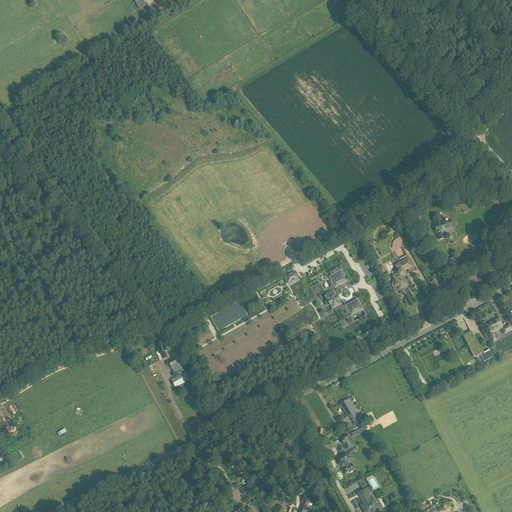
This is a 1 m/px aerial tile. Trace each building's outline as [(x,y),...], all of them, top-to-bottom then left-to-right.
[(439,214),(432,216),(434,224),(439,240),(443,238),(441,232),(453,229),(450,220),(448,220),(447,220),(445,220),(446,221),(442,222),(439,214)] [(454,258),(448,261),(453,271),(459,267),(454,258)] [(398,275),(394,277),(397,283),(396,284),(395,285),(396,287),(398,287),(399,286),(400,288),(402,288),(408,285),(403,276),(404,276),(403,275),(404,273),(404,272),(413,267),(409,259),(397,266),(399,270),(398,271),(399,272),(398,274),(397,274),(398,275)] [(381,265),(377,268),(380,274),(385,271),(381,265)] [(327,296),(326,297),(328,301),(327,301),(327,302),(326,303),(326,304),(327,306),(328,306),(329,306),(330,306),(331,306),(333,309),(339,306),(340,308),(341,309),(342,309),(344,309),(345,309),(348,315),(350,314),(351,316),(356,313),(356,314),(358,312),(363,310),(357,300),(352,303),(351,304),(346,306),(345,307),(344,307),(343,307),(342,306),(341,306),(341,305),(336,296),(334,292),(334,291),(333,290),(334,290),(334,289),(334,288),(335,288),(347,281),(342,271),(330,278),(332,281),(330,282),(332,287),(332,288),(331,289),(331,290),(331,291),(326,294),(327,296)] [(296,272),(285,278),(288,283),(299,277),(296,272)] [(435,279),(430,283),(437,292),(451,283),(447,277),(438,284),(435,279)] [(499,319),(486,326),(491,335),(489,336),(491,340),(495,338),(492,332),(501,327),(505,334),(511,330),(509,325),(504,328),(499,319)] [(471,333),(464,337),(475,357),(483,353),(476,339),(474,339),(471,333)] [(162,343),(156,345),(159,354),(159,353),(165,351),(166,351),(162,343)] [(433,358),(436,366),(441,365),(440,361),(450,358),(449,353),(433,358)] [(175,358),(167,362),(171,367),(178,363),(175,358)] [(156,364),(148,368),(158,386),(166,382),(156,364)] [(184,373),(171,381),(175,388),(189,380),(184,373)] [(342,404),(341,404),(347,417),(349,416),(355,413),(357,412),(350,399),(344,402),(343,402),(342,403),(342,404)] [(218,404),(213,407),(217,414),(222,411),(218,404)] [(355,413),(349,416),(354,424),(353,424),(354,426),(360,424),(358,421),(359,420),(355,413)] [(349,433),(341,438),(348,450),(356,446),(349,433)] [(313,453),(307,442),(305,443),(306,445),(302,448),(307,457),(313,453)] [(341,457),(337,459),(340,465),(342,465),(344,468),(342,469),(346,475),(350,472),(351,473),(357,469),(353,463),(350,465),(347,460),(351,458),(347,453),(341,456),(341,457)] [(366,489),(358,493),(364,503),(361,505),(364,511),(378,511),(378,510),(381,508),(375,497),(371,499),(366,489)] [(303,504),(299,511),(306,511),(308,506),(309,506),(310,503),(313,505),(314,500),(307,497),(304,496),(301,503),(303,504)]
